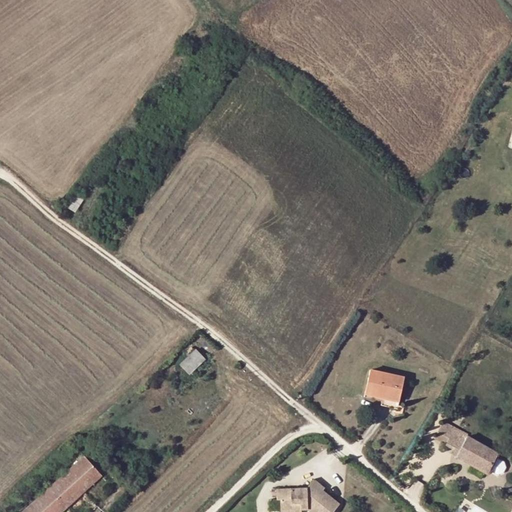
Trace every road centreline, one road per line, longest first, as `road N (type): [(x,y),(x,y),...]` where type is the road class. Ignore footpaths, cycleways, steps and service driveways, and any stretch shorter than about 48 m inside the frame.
road 1 (track): [(421,511),(0,172)]
road 2 (track): [(209,511),(285,438),(325,428)]
